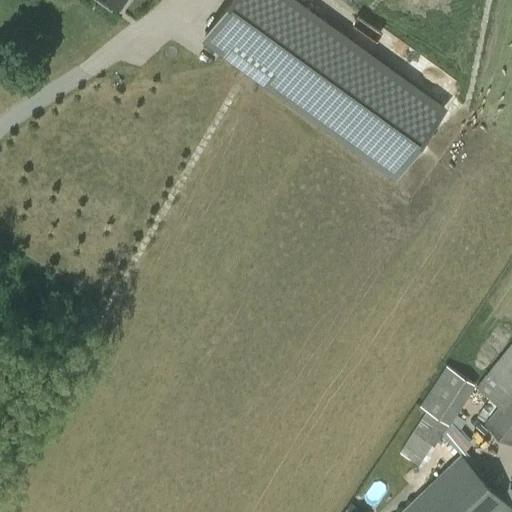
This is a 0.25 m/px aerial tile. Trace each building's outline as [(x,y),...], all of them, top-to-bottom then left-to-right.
[(127,0),(104,0),(119,11),(127,0)] [(289,0),(230,0),(205,36),(395,173),(441,110),(289,0)] [(511,342),(475,387),(499,407),(484,425),(511,446),(511,444),(511,342)] [(474,382),(447,364),(419,407),(426,411),(399,452),(416,464),(430,443),(433,445),(474,382)] [(399,511),(511,511),(511,505),(461,453),(399,511)] [(346,511),(366,511),(351,501),(345,511),(346,511)]
